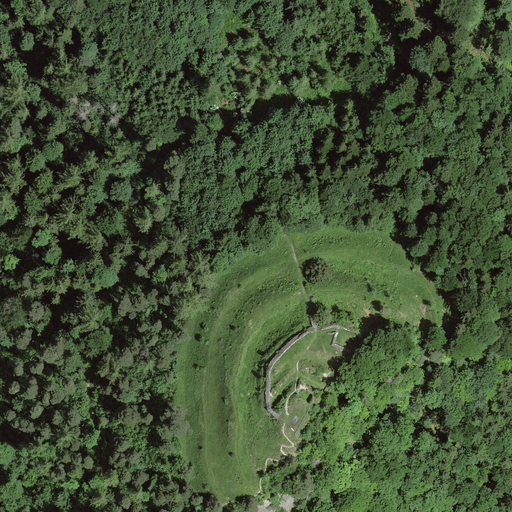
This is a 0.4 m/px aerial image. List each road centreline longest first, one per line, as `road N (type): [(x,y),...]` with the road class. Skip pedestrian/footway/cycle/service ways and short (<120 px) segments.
road 1 (track): [(90,390),(143,239),(154,168),(231,120),(354,99),(373,107),(440,194),(489,225)]
road 2 (track): [(112,511),(90,390)]
